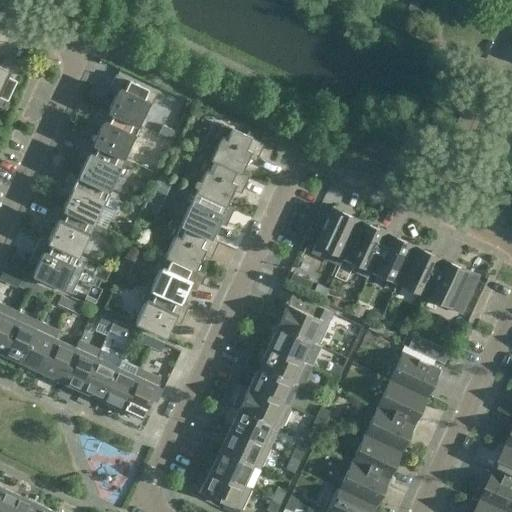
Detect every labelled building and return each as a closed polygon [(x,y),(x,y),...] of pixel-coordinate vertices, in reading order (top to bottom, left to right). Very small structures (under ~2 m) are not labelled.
[(418,16),(422,8),(411,3),(407,11),(418,16)] [(4,68),(0,65),(0,109),(1,107),(2,107),(21,66),(18,65),(18,66),(10,62),(10,61),(8,61),(4,68)] [(117,90),(107,110),(107,111),(138,124),(147,105),(150,106),(156,93),(115,74),(114,76),(115,76),(111,85),(110,85),(109,87),(117,90)] [(141,125),(138,124),(107,111),(107,110),(100,106),(99,109),(100,109),(96,117),(95,117),(94,119),(101,123),(92,142),(92,143),(122,157),(123,156),(132,137),(135,139),(141,125)] [(220,138),(211,157),(210,158),(241,173),(241,172),(250,152),(257,156),(258,154),(258,153),(262,145),(263,145),(264,143),(259,141),(246,134),(222,124),(216,137),(220,138)] [(162,125),(158,133),(172,140),(176,131),(162,125)] [(249,128),(246,134),(259,141),(262,134),(263,133),(249,127),(249,128)] [(126,158),(123,156),(122,157),(92,143),(92,142),(85,139),(84,141),(84,142),(80,150),(79,152),(86,155),(77,175),(77,176),(107,190),(108,189),(116,170),(120,172),(126,158)] [(247,178),(249,176),(241,172),(241,173),(210,158),(211,157),(208,156),(201,170),(204,171),(196,190),(195,191),(225,206),(226,205),(235,185),(242,188),(243,186),(247,178)] [(111,190),(108,189),(107,190),(77,176),(77,175),(70,171),(68,174),(69,174),(65,183),(64,184),(71,188),(62,208),(61,209),(92,222),(93,221),(101,203),(104,204),(111,190)] [(159,208),(167,187),(159,184),(151,205),(159,208)] [(233,208),(226,205),(225,206),(195,191),(196,190),(192,188),(186,202),(189,204),(180,223),(210,238),(211,237),(220,218),(227,221),(228,219),(227,219),(232,210),(232,211),(233,208)] [(96,223),(93,221),(92,222),(61,209),(62,208),(54,204),(53,206),(54,207),(50,215),(49,217),(56,220),(47,240),(46,241),(77,255),(77,254),(86,235),(89,237),(96,223)] [(342,257),(360,220),(348,215),(347,217),(343,215),(345,211),(343,210),(343,211),(334,207),(334,206),(333,205),(315,244),(342,257)] [(370,270),(388,231),(387,230),(386,231),(377,227),(378,226),(376,225),(374,230),(370,228),(371,226),(360,220),(342,257),(370,270)] [(218,241),(211,237),(210,238),(180,223),(177,221),(171,235),(174,236),(165,255),(165,256),(195,271),(195,270),(205,250),(212,254),(213,252),(212,251),(216,243),(217,243),(218,241)] [(397,282),(414,246),(403,240),(402,242),(397,240),(399,236),(398,235),(397,236),(388,232),(389,231),(388,231),(370,270),(397,282)] [(80,256),(77,254),(77,255),(46,241),(47,240),(39,237),(38,239),(39,239),(35,248),(34,248),(34,250),(41,253),(31,274),(61,289),(71,268),(74,269),(80,256)] [(424,295),(442,256),(441,256),(441,257),(432,253),(432,251),(431,251),(429,255),(424,253),(425,251),(414,246),(397,282),(424,295)] [(203,273),(195,270),(195,271),(165,256),(165,255),(162,254),(156,268),(159,269),(150,288),(150,289),(180,303),(189,283),(197,286),(197,284),(201,275),(202,276),(203,273)] [(443,256),(442,256),(424,295),(452,308),(469,271),(457,266),(456,268),(452,266),(454,261),(452,261),(451,262),(443,258),(443,256)] [(119,266),(116,273),(126,278),(129,271),(119,266)] [(29,290),(33,282),(22,276),(18,285),(29,290)] [(41,295),(45,287),(33,282),(29,290),(41,295)] [(327,289),(316,284),(312,293),(323,299),(327,289)] [(188,306),(180,303),(150,289),(150,288),(147,286),(140,300),(144,302),(134,322),(164,337),(174,315),(181,319),(182,317),(186,308),(187,308),(188,306)] [(329,291),(325,300),(333,304),(337,295),(329,291)] [(69,308),(72,300),(61,295),(57,303),(69,308)] [(84,305),(72,300),(69,308),(80,314),(84,305)] [(0,352),(18,312),(0,303),(0,352)] [(287,303),(277,325),(310,340),(310,341),(317,344),(332,312),(322,307),(318,318),(287,303)] [(376,323),(381,315),(369,308),(364,317),(376,323)] [(20,361),(38,321),(18,312),(0,352),(20,361)] [(110,327),(113,319),(102,314),(98,322),(110,327)] [(125,325),(113,319),(110,327),(121,333),(125,325)] [(55,338),(58,331),(38,321),(20,361),(39,371),(55,338)] [(300,361),(310,341),(310,340),(277,325),(267,345),(300,361)] [(149,346),(153,337),(141,332),(137,340),(149,346)] [(164,343),(153,337),(149,346),(160,351),(164,343)] [(75,347),(55,338),(39,371),(60,380),(75,347)] [(450,351),(424,339),(417,352),(444,364),(450,351)] [(96,357),(100,350),(78,340),(75,347),(60,380),(81,390),(96,357)] [(291,381),(300,361),(267,345),(258,366),(291,381)] [(402,351),(389,379),(426,396),(431,385),(429,384),(431,380),(435,382),(436,380),(435,380),(439,371),(440,371),(441,370),(402,351)] [(116,366),(96,357),(81,390),(100,399),(116,366)] [(334,363),(329,374),(337,378),(343,366),(334,363)] [(135,375),(116,366),(100,399),(120,408),(135,375)] [(281,402),(291,381),(258,366),(248,387),(281,402)] [(138,368),(135,375),(120,408),(141,418),(160,378),(138,368)] [(332,389),(337,378),(329,374),(324,386),(332,389)] [(420,408),(426,396),(389,379),(376,406),(415,425),(416,424),(415,423),(419,414),(420,415),(421,413),(416,411),(418,407),(420,408)] [(271,423),(281,402),(248,387),(238,407),(271,423)] [(329,410),(323,407),(321,406),(315,418),(324,422),(329,410)] [(415,425),(376,406),(363,433),(400,451),(406,439),(404,438),(406,434),(410,436),(411,434),(410,434),(414,425),(415,425)] [(262,443),(271,423),(238,407),(229,428),(262,443)] [(318,433),(324,422),(315,418),(310,429),(318,433)] [(269,446),(262,443),(229,428),(219,449),(252,464),(252,465),(259,468),(269,446)] [(395,462),(400,451),(363,433),(351,461),(390,479),(390,478),(389,478),(393,469),(394,469),(395,468),(391,466),(393,461),(395,462)] [(511,479),(511,446),(506,444),(500,455),(503,456),(501,460),(496,458),(496,460),(497,460),(492,469),(491,469),(491,470),(511,479)] [(304,449),(296,445),(291,457),(299,461),(304,449)] [(243,485),(243,484),(252,465),(252,464),(219,449),(210,469),(243,485)] [(294,472),(299,461),(291,457),(285,468),(294,472)] [(389,480),(390,479),(351,461),(338,488),(375,505),(380,494),(378,493),(380,488),(385,490),(385,489),(384,488),(388,479),(389,480)] [(250,488),(243,484),(243,485),(210,469),(200,491),(240,509),(250,488)] [(511,511),(511,479),(491,470),(491,471),(492,471),(487,480),(486,480),(486,481),(490,483),(488,488),(486,487),(480,498),(511,511)] [(0,511),(6,511),(16,493),(0,485),(0,511)] [(277,487),(272,498),(280,502),(285,490),(277,487)] [(371,511),(375,505),(338,488),(326,511),(371,511)] [(301,493),(293,489),(292,489),(288,498),(296,502),(301,493)] [(30,511),(35,502),(16,493),(6,511),(30,511)] [(271,511),(275,511),(280,502),(272,498),(266,510),(271,511)] [(292,511),(296,502),(288,498),(284,507),(292,511)] [(511,511),(480,498),(475,509),(477,510),(476,511),(511,511)] [(54,511),(55,511),(35,502),(30,511),(54,511)]
